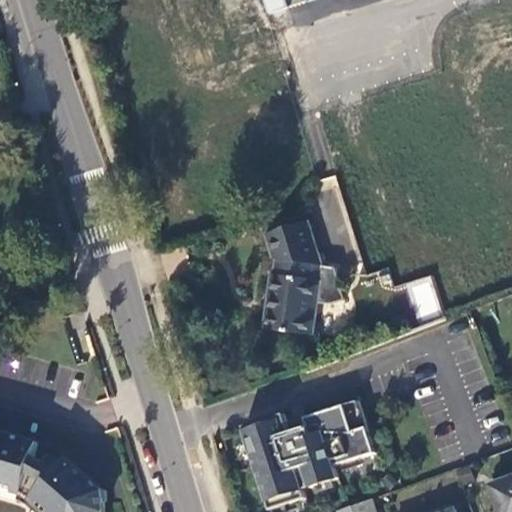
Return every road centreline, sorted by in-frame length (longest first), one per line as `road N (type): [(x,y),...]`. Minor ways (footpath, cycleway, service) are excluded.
road 1 (tertiary): [(157,399),(35,0)]
road 2 (residential): [(157,399),(98,418),(0,390)]
